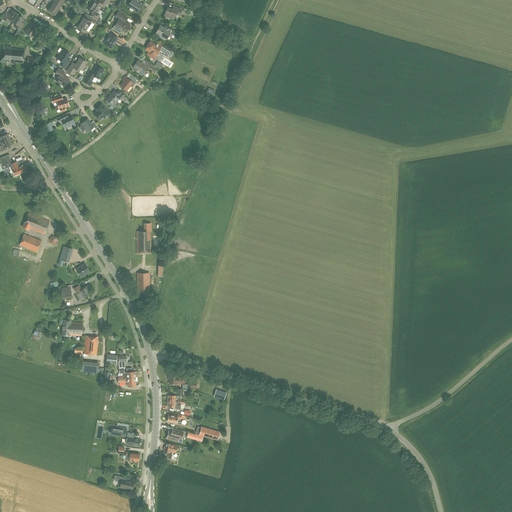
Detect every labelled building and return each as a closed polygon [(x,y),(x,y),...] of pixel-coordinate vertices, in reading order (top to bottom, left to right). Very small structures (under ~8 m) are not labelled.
[(94,0),(92,4),(99,9),(102,6),(105,7),(107,4),(108,5),(109,5),(110,3),(104,0),(102,0),(101,2),(97,0),(94,0)] [(141,5),(142,5),(135,0),(130,0),(131,0),(128,5),(138,11),(137,11),(138,12),(142,6),(141,5)] [(60,6),(53,1),(51,6),(58,10),(60,6)] [(99,9),(92,4),(88,10),(94,13),(92,17),(98,21),(99,21),(100,19),(99,17),(100,15),(97,13),(99,9)] [(58,10),(51,6),(48,10),(55,15),(58,10)] [(180,14),(182,9),(175,6),(173,9),(168,7),(164,15),(174,19),(176,13),(180,14)] [(13,21),(18,13),(13,10),(10,14),(9,14),(6,12),(2,18),(8,22),(10,19),(13,21)] [(117,26),(115,29),(120,33),(122,29),(125,32),(130,24),(124,21),(127,16),(119,11),(116,16),(120,19),(116,26),(117,26)] [(18,13),(13,21),(13,22),(17,24),(15,27),(18,29),(17,31),(19,33),(21,31),(21,30),(24,24),(20,22),(23,17),(18,14),(18,13)] [(81,20),(81,21),(81,22),(88,27),(92,21),(95,23),(96,24),(98,21),(92,17),(91,16),(89,20),(83,16),(83,17),(82,17),(82,18),(81,19),(81,20)] [(33,22),(24,31),(27,33),(28,32),(30,34),(29,35),(31,38),(41,29),(33,22)] [(77,27),(81,30),(79,33),(86,38),(88,35),(84,33),(88,27),(81,22),(77,27)] [(171,36),(174,30),(168,27),(167,29),(160,25),(156,32),(163,36),(162,38),(166,40),(168,35),(171,36)] [(112,48),(118,38),(111,33),(104,43),(112,48)] [(122,37),(119,41),(125,46),(128,42),(122,37)] [(44,43),(40,41),(35,47),(40,50),(44,43)] [(157,55),(160,50),(164,52),(163,54),(167,57),(170,51),(159,44),(158,47),(150,42),(147,48),(150,49),(147,54),(153,58),(156,54),(157,55)] [(23,62),(24,49),(11,48),(11,46),(3,46),(2,61),(9,62),(10,61),(23,62)] [(66,59),(70,54),(62,49),(57,58),(62,61),(60,64),(65,67),(69,61),(66,59)] [(33,67),(35,58),(28,57),(26,66),(33,67)] [(85,71),(87,66),(85,65),(87,62),(80,58),(75,66),(72,64),(68,71),(73,74),(76,68),(79,70),(81,68),(85,71)] [(138,60),(137,61),(136,61),(133,65),(134,66),(133,66),(137,69),(136,70),(142,75),(147,68),(152,72),(155,67),(146,61),(144,64),(138,60)] [(93,73),(89,71),(83,82),(90,86),(93,82),(92,81),(95,76),(98,78),(104,69),(97,65),(93,73)] [(65,85),(69,79),(63,75),(65,72),(58,67),(55,73),(59,75),(56,80),(65,85)] [(121,85),(123,88),(123,89),(125,91),(126,90),(130,86),(132,87),(136,82),(137,83),(140,81),(134,76),(130,80),(126,76),(123,80),(124,81),(121,85)] [(206,94),(212,97),(215,90),(209,87),(206,94)] [(121,99),(125,95),(119,89),(117,92),(114,90),(106,99),(114,106),(117,103),(115,101),(120,97),(121,99)] [(65,107),(69,106),(67,98),(59,100),(58,96),(51,98),(53,103),(57,102),(59,109),(60,108),(61,111),(66,110),(65,107)] [(100,120),(109,112),(102,103),(96,109),(97,111),(94,113),(100,120)] [(65,127),(74,122),(70,115),(64,118),(62,115),(57,118),(58,121),(61,120),(65,127)] [(95,128),(98,126),(93,120),(91,122),(87,118),(81,123),(82,124),(80,125),(79,127),(82,131),(85,128),(88,131),(94,126),(95,128)] [(0,141),(0,143),(10,139),(8,133),(2,135),(0,133),(0,132),(0,141)] [(10,139),(0,143),(1,145),(0,146),(0,151),(0,152),(7,150),(6,147),(12,145),(10,139)] [(13,169),(15,175),(21,173),(17,161),(11,164),(11,162),(12,162),(9,154),(1,158),(5,169),(11,167),(12,169),(13,169)] [(22,159),(17,161),(21,173),(24,172),(26,172),(26,171),(27,170),(22,159)] [(44,234),(50,221),(28,212),(22,227),(29,229),(30,227),(44,234)] [(150,231),(151,231),(151,223),(144,223),(144,231),(137,231),(137,254),(150,253),(150,231)] [(37,252),(42,241),(24,234),(19,245),(37,252)] [(69,262),(73,249),(63,246),(59,259),(69,262)] [(81,276),(90,271),(85,263),(76,269),(81,276)] [(137,292),(149,292),(149,273),(137,273),(137,292)] [(79,285),(73,288),(80,300),(92,294),(87,286),(81,289),(79,285)] [(63,298),(73,297),(71,289),(62,290),(63,298)] [(81,335),(82,323),(70,322),(71,320),(63,320),(62,335),(69,335),(69,334),(81,335)] [(97,355),(98,337),(85,336),(84,353),(97,355)] [(107,354),(106,364),(116,365),(117,355),(107,354)] [(98,363),(83,361),(82,371),(97,372),(98,363)] [(185,383),(185,376),(179,376),(179,377),(177,376),(177,372),(170,372),(170,375),(169,375),(169,379),(170,379),(169,383),(177,384),(177,383),(185,383)] [(136,386),(135,383),(135,377),(118,378),(118,383),(128,382),(128,386),(136,386)] [(226,392),(216,389),(214,396),(224,400),(226,392)] [(181,401),(167,400),(167,406),(168,406),(175,407),(175,406),(177,406),(177,409),(181,409),(181,401)] [(177,416),(173,415),(168,414),(167,421),(180,423),(181,418),(184,419),(186,419),(186,417),(184,417),(185,415),(177,414),(177,416)] [(112,427),(111,429),(110,433),(114,434),(125,436),(126,429),(112,427)] [(220,432),(201,427),(199,435),(203,436),(217,440),(220,432)] [(167,438),(177,441),(178,438),(181,438),(183,432),(173,429),(172,432),(169,431),(167,438)] [(188,432),(188,434),(191,435),(190,438),(201,441),(203,436),(199,435),(188,432)] [(139,446),(141,439),(126,436),(125,443),(139,446)] [(171,451),(176,452),(177,445),(171,444),(171,443),(166,442),(165,446),(164,446),(164,450),(165,450),(164,451),(167,452),(166,457),(171,458),(171,454),(170,454),(171,451)] [(138,461),(139,461),(140,458),(139,457),(139,453),(126,452),(125,455),(126,455),(126,459),(129,460),(131,462),(133,460),(138,461)] [(132,489),(133,482),(129,481),(129,480),(125,480),(126,477),(117,476),(116,480),(121,481),(120,486),(132,489)]
